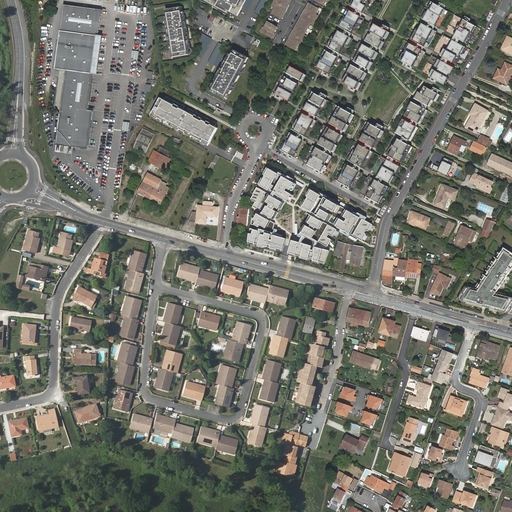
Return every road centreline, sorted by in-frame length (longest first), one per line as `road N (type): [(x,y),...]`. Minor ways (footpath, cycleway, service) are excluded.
road 1 (residential): [(508,0),(387,220),(370,294)]
road 2 (residential): [(154,286),(142,390),(220,418),(239,414),(263,323),(258,314)]
road 3 (residential): [(104,222),(56,303),(50,393),(0,408)]
road 4 (residential): [(473,323),(455,378),(480,405),(458,469)]
road 5 (residential): [(312,445),(350,288)]
road 6 (residential): [(416,307),(386,444)]
road 7 (tertiary): [(225,255),(350,288)]
